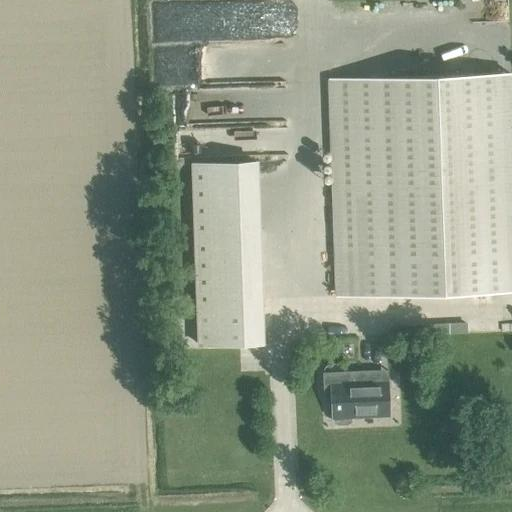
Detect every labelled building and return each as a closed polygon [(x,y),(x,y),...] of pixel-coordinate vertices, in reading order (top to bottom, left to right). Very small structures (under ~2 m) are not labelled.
[(448,12),(426,13),(427,30),(449,29),(448,12)] [(220,54),(239,55),(240,37),(221,36),(220,54)] [(195,38),(144,37),(143,72),(194,73),(195,38)] [(511,149),(509,73),(327,80),(335,296),(511,290),(511,149)] [(167,111),(229,107),(228,93),(217,94),(216,83),(165,86),(167,111)] [(262,342),(260,307),(197,309),(198,344),(262,342)] [(325,334),(345,330),(342,318),(323,322),(325,334)] [(376,382),(375,371),(343,372),(344,384),(324,385),(323,373),(322,373),(323,395),(326,399),(330,399),(331,418),(333,418),(333,422),(337,424),(346,424),(350,421),(350,417),(389,415),(387,382),(376,382)]
